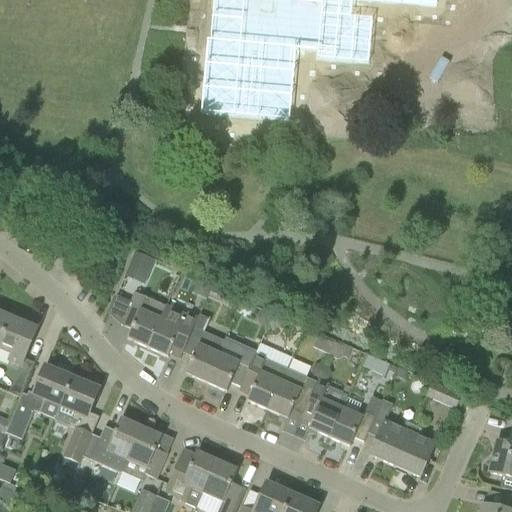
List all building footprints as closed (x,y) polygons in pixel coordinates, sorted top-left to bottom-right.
[(206,41),(199,115),(289,123),(295,51),(315,53),(315,61),(368,66),(372,19),(350,17),(351,1),(436,9),(436,0),(319,0),(320,4),(299,3),(299,0),(211,0),(208,41),(206,41)] [(128,268),(146,276),(152,262),(135,254),(128,268)] [(196,283),(194,288),(197,296),(204,300),(206,296),(208,291),(209,288),(196,283)] [(208,291),(206,296),(216,301),(218,295),(208,291)] [(164,308),(133,295),(119,329),(129,333),(125,342),(146,351),(164,308)] [(182,356),(193,330),(198,319),(187,315),(186,316),(165,307),(164,308),(146,351),(167,360),(171,351),(182,356)] [(267,325),(270,318),(258,313),(256,317),(258,321),(267,325)] [(0,342),(9,322),(0,317),(0,342)] [(277,321),(270,318),(267,325),(270,327),(275,325),(277,321)] [(17,370),(18,370),(34,333),(9,322),(0,342),(0,352),(10,357),(6,365),(17,370)] [(193,330),(182,356),(191,360),(184,376),(205,385),(218,357),(224,343),(202,334),(193,330)] [(328,358),(336,362),(342,359),(346,351),(333,346),(328,358)] [(255,355),(251,365),(240,390),(249,394),(245,403),(266,412),(284,370),(265,362),(266,360),(255,355)] [(218,357),(205,385),(225,394),(229,385),(240,390),(251,365),(239,360),(237,366),(218,357)] [(312,378),(318,380),(323,368),(318,366),(313,368),(311,373),(312,378)] [(318,380),(323,383),(328,380),(330,375),(328,370),(323,368),(318,380)] [(29,375),(18,370),(17,370),(5,397),(17,402),(29,375)] [(291,412),(301,416),(316,384),(315,384),(284,370),(266,412),(287,421),(291,412)] [(27,412),(31,413),(38,416),(43,403),(59,410),(71,382),(69,381),(70,377),(58,373),(57,376),(44,371),(33,399),(32,399),(27,412)] [(406,376),(396,371),(394,377),(403,382),(406,376)] [(73,383),(71,382),(59,410),(54,423),(73,430),(73,431),(80,434),(97,393),(84,387),(86,384),(74,379),(73,383)] [(308,430),(328,439),(341,412),(346,398),(327,389),(328,387),(317,381),(315,384),(316,384),(301,416),(312,421),(308,430)] [(453,412),(459,399),(441,391),(430,387),(424,399),(435,404),(453,412)] [(361,404),(346,398),(341,412),(328,439),(348,448),(352,439),(363,444),(376,415),(380,404),(370,399),(366,407),(362,415),(360,420),(355,418),(361,404)] [(381,403),(380,404),(376,415),(385,418),(390,407),(381,403)] [(19,443),(31,413),(27,412),(15,407),(8,424),(2,437),(19,443)] [(104,430),(96,448),(94,448),(91,454),(103,459),(105,455),(125,463),(140,430),(120,422),(114,435),(104,430)] [(398,431),(382,424),(367,457),(393,468),(411,428),(401,423),(398,431)] [(411,428),(393,468),(418,480),(433,447),(417,440),(421,432),(411,428)] [(140,430),(125,463),(120,474),(141,483),(144,477),(155,482),(166,457),(155,452),(161,440),(140,430)] [(80,434),(73,431),(61,460),(79,467),(90,438),(80,434)] [(495,444),(488,475),(501,478),(498,491),(511,493),(511,432),(507,447),(495,444)] [(185,504),(184,506),(194,511),(201,497),(216,464),(195,455),(190,468),(179,463),(165,496),(185,504)] [(236,473),(216,464),(201,497),(221,505),(217,511),(236,511),(245,492),(231,485),(236,473)] [(0,483),(7,487),(12,473),(0,468),(0,483)] [(73,481),(68,494),(78,498),(83,484),(73,481)] [(284,511),(291,497),(265,485),(253,511),(246,511),(241,510),(239,511),(284,511)] [(0,491),(0,504),(5,507),(12,493),(2,487),(0,491)] [(131,511),(148,511),(155,498),(140,492),(131,511)] [(291,497),(284,511),(316,511),(318,508),(302,502),(304,497),(293,492),(291,497)] [(479,511),(511,511),(511,499),(503,497),(503,498),(508,499),(505,511),(480,506),(479,511)]
